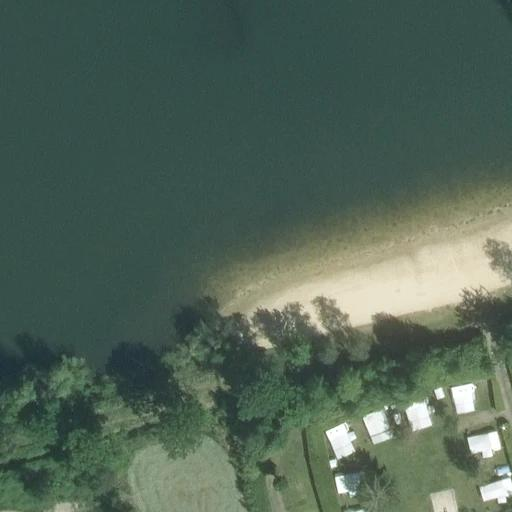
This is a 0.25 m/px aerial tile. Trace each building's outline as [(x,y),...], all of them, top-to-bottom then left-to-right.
[(465,382),(446,387),(451,407),(470,403),(465,382)] [(436,426),(428,394),(404,400),(412,432),(436,426)] [(367,416),(370,435),(397,431),(394,412),(367,416)] [(469,439),(476,458),(506,448),(499,429),(469,439)] [(486,497),(511,494),(511,467),(483,471),(486,497)] [(365,468),(335,472),(338,494),(368,489),(365,468)]
